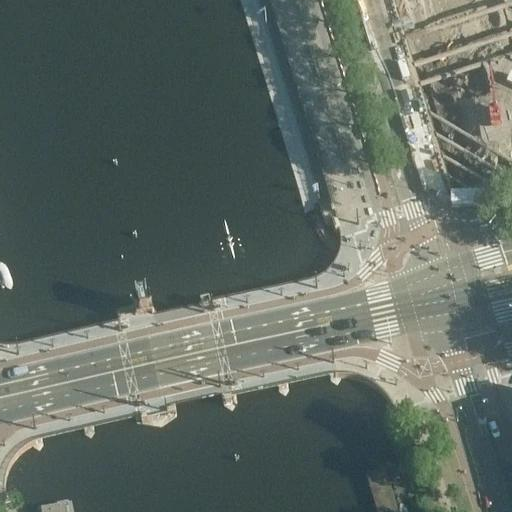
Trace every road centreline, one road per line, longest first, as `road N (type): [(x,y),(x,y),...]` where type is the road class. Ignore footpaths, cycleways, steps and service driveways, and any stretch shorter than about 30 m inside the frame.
road 1 (secondary): [(30,391),(405,307)]
road 2 (unclassified): [(343,0),(436,284)]
road 3 (residential): [(505,511),(445,315)]
